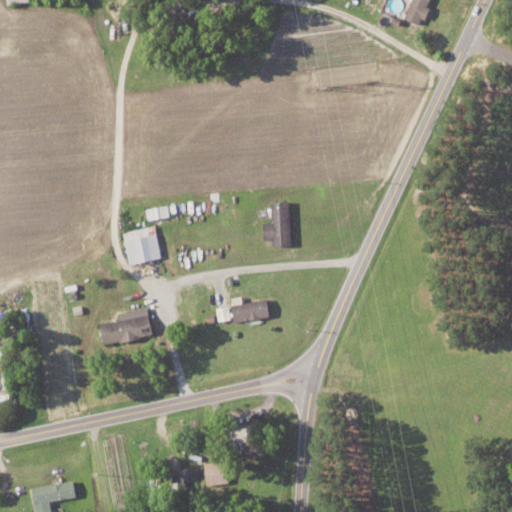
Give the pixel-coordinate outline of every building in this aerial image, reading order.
[(412,0),(407,16),(425,23),(432,5),(430,5),(432,0),(412,0)] [(264,238),(276,238),(277,244),(295,243),(293,199),(271,200),(272,221),(263,221),(264,238)] [(150,219),(172,214),(170,203),(147,208),(150,219)] [(159,232),(152,234),(150,226),(126,230),(131,262),(164,256),(159,232)] [(273,313),(270,296),(246,301),(244,295),(234,297),(235,304),(217,307),(220,323),(273,313)] [(122,310),(123,319),(105,322),(107,341),(156,335),(152,306),(122,310)] [(208,484),(232,481),(230,459),(206,462),(208,484)] [(53,500),(81,495),(78,479),(36,486),(40,511),(53,511),(55,511),(53,500)]
